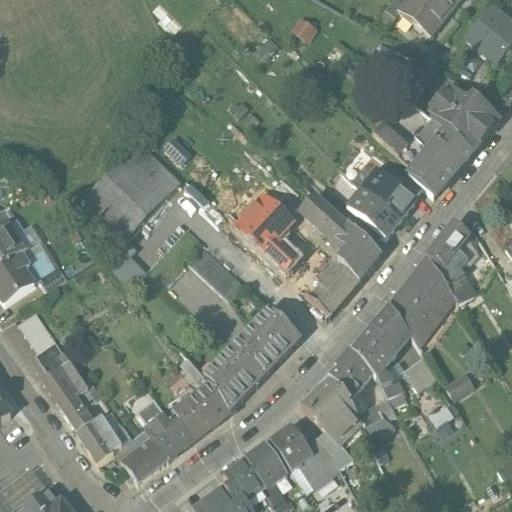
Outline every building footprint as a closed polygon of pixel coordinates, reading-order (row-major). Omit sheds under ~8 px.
[(394,25),(399,18),(414,0),(396,0),(383,16),(394,25)] [(414,0),(399,18),(430,44),(466,0),(414,0)] [(511,29),(492,13),(466,44),(496,69),(511,49),(511,29)] [(447,136),(448,134),(472,156),(497,125),(480,112),(478,114),(469,107),(467,109),(450,96),(429,122),(432,125),(447,136)] [(417,143),(455,176),(472,156),(448,134),(447,136),(432,125),(417,143)] [(396,160),(404,152),(391,140),(393,138),(381,127),(372,138),(383,149),(396,160)] [(404,152),(407,155),(417,143),(415,141),(407,150),(393,138),(391,140),(404,152)] [(412,175),(408,181),(433,202),(455,176),(417,143),(407,155),(404,152),(396,160),(412,175)] [(74,214),(117,256),(125,248),(170,202),(127,160),(74,214)] [(363,196),(399,225),(413,207),(377,178),(363,196)] [(349,214),(385,243),(399,225),(363,196),(349,214)] [(335,248),(348,231),(317,202),(302,218),(335,248)] [(305,299),(329,321),(360,286),(338,268),(322,287),(279,247),(295,230),(276,212),(247,244),(305,299)] [(448,295),(462,283),(464,282),(458,277),(467,267),(456,257),(469,242),(454,230),(427,263),(441,274),(437,278),(448,295)] [(338,268),(360,286),(381,262),(348,231),(335,248),(347,259),(338,268)] [(2,233),(0,233),(0,273),(20,261),(25,257),(14,240),(9,244),(2,233)] [(112,278),(128,262),(134,256),(125,248),(117,256),(105,269),(112,278)] [(187,266),(229,305),(244,290),(202,250),(187,266)] [(20,261),(0,273),(0,304),(3,309),(32,291),(22,276),(27,272),(20,261)] [(144,278),(128,262),(112,278),(127,296),(144,278)] [(418,355),(456,308),(448,295),(437,278),(427,263),(389,311),(418,355)] [(448,295),(456,308),(458,312),(474,302),(462,283),(448,295)] [(203,382),(210,389),(229,415),(300,343),(270,314),(203,382)] [(17,327),(35,357),(53,346),(35,315),(17,327)] [(372,334),(392,356),(402,348),(382,321),(372,334)] [(353,356),(373,379),(372,380),(376,383),(381,393),(392,388),(382,375),(395,359),(392,356),(372,334),(353,356)] [(53,346),(35,357),(33,359),(40,370),(54,360),(60,356),(53,346)] [(338,373),(358,394),(372,380),(373,379),(353,356),(350,353),(334,370),(338,373)] [(60,369),(54,360),(40,370),(47,379),(41,384),(59,411),(73,400),(80,396),(88,391),(82,383),(79,384),(66,365),(60,369)] [(342,396),(347,405),(358,394),(338,373),(329,382),(342,396)] [(460,383),(469,397),(474,393),(465,380),(460,383)] [(342,396),(329,382),(302,411),(325,439),(334,450),(336,448),(346,440),(349,444),(361,433),(356,422),(348,406),(347,405),(342,396)] [(469,397),(460,383),(445,393),(454,406),(469,397)] [(182,405),(188,412),(200,403),(186,384),(181,388),(184,392),(181,395),(186,402),(182,405)] [(392,388),(381,393),(387,406),(396,402),(399,406),(405,403),(396,386),(392,388)] [(80,396),(73,400),(81,412),(92,404),(90,401),(86,404),(80,396)] [(0,425),(10,418),(2,406),(3,403),(0,399),(0,425)] [(81,412),(73,400),(59,411),(77,436),(91,426),(81,412)] [(153,403),(134,417),(144,430),(146,429),(148,432),(144,435),(156,449),(166,463),(192,445),(181,431),(177,435),(164,418),(153,403)] [(182,405),(164,418),(177,435),(181,431),(192,445),(218,426),(207,412),(194,422),(188,412),(182,405)] [(376,411),(356,422),(361,433),(363,436),(383,425),(376,411)] [(437,431),(454,422),(449,411),(432,420),(437,431)] [(98,421),(91,426),(77,436),(98,468),(112,458),(111,456),(118,452),(98,421)] [(270,449),(291,479),(312,464),(292,434),(270,449)] [(334,450),(325,439),(318,446),(322,450),(333,465),(343,457),(336,448),(334,450)] [(245,466),(265,495),(272,490),(286,480),(266,451),(245,466)] [(137,463),(125,472),(136,486),(163,466),(152,453),(137,463)] [(125,472),(137,463),(132,457),(120,465),(125,472)] [(224,481),(230,491),(244,511),(270,511),(262,497),(265,495),(245,466),(224,481)] [(503,487),(511,481),(511,467),(497,477),(503,487)] [(0,491),(0,511),(13,511),(44,490),(29,470),(0,491)] [(262,497),(270,511),(291,511),(289,508),(284,511),(272,490),(265,495),(262,497)] [(244,511),(230,491),(199,511),(244,511)] [(46,493),(19,511),(67,511),(61,503),(56,506),(46,493)]
